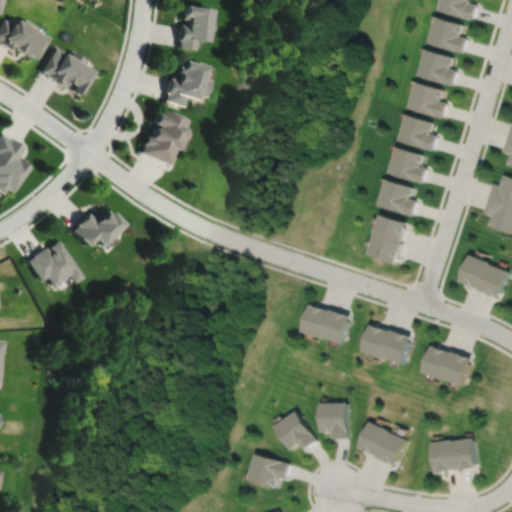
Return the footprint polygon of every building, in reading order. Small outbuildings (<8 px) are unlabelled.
[(445,0),(442,10),(476,20),(481,5),(473,2),(473,0),(445,0)] [(181,5),(180,12),(179,12),(178,19),(184,20),(183,25),(177,24),(175,40),(176,40),(175,47),(192,50),(193,42),(204,43),(205,32),(209,32),(211,22),(207,22),(209,10),(207,10),(207,7),(196,6),(196,8),(181,5)] [(440,17),(432,43),(466,53),(471,38),(463,36),(466,25),(440,17)] [(0,19),(0,46),(8,51),(9,50),(21,57),(22,56),(28,60),(42,39),(32,32),(32,31),(31,31),(33,27),(21,19),(18,23),(17,22),(16,23),(11,20),(8,24),(0,19)] [(52,49),(39,71),(45,75),(44,77),(57,85),(58,83),(67,89),(66,91),(74,96),(89,72),(77,64),(80,58),(69,52),(66,57),(52,49)] [(430,50),(422,76),(456,86),(461,70),(453,68),(457,57),(430,50)] [(166,78),(161,93),(163,93),(160,101),(179,107),(182,99),(193,102),(195,97),(201,99),(207,81),(200,79),(204,68),(181,60),(178,68),(174,66),(172,74),(175,75),(173,81),(166,78)] [(420,82),(412,108),(446,119),(450,103),(443,101),(447,90),(420,82)] [(156,109),(154,114),(153,114),(149,124),(153,126),(152,130),(149,129),(146,136),(142,134),(138,145),(139,145),(136,152),(166,164),(172,151),(173,152),(176,143),(179,142),(182,136),(181,133),(182,130),(181,130),(185,120),(156,109)] [(410,115),(403,140),(435,149),(439,134),(434,132),(436,122),(410,115)] [(0,133),(0,190),(3,186),(9,190),(27,165),(22,161),(23,160),(15,154),(14,157),(12,156),(20,145),(5,135),(4,136),(0,133)] [(397,145),(390,171),(425,181),(429,166),(422,164),(426,153),(397,145)] [(511,175),(505,173),(502,184),(494,182),(486,211),(493,213),(489,224),(511,230),(511,175)] [(388,177),(379,203),(414,214),(419,199),(412,197),(415,186),(388,177)] [(83,210),(72,222),(74,223),(68,229),(82,243),(89,235),(96,243),(102,237),(103,238),(110,231),(109,230),(118,221),(106,209),(103,211),(98,206),(89,216),(83,210)] [(383,212),(376,233),(377,233),(371,252),(398,261),(405,241),(403,240),(410,221),(383,212)] [(24,259),(38,279),(43,275),(49,284),(64,274),(70,281),(79,275),(54,239),(45,245),(47,248),(45,249),(42,245),(29,254),(29,255),(24,259)] [(473,253),(463,279),(482,287),(481,288),(501,296),(511,270),(493,262),(493,261),(473,253)] [(311,303),(302,330),(323,337),(324,336),(343,342),(352,315),(331,308),(330,309),(311,303)] [(372,323),(363,350),(383,357),(384,356),(403,362),(412,335),(392,328),(391,330),(372,323)] [(434,344),(424,371),(444,379),(445,377),(464,385),(474,358),(454,350),(453,351),(434,344)] [(321,402),(322,431),(334,430),(334,438),(350,438),(349,402),(321,402)] [(275,426),(291,449),(301,442),(306,449),(319,440),(299,410),(275,426)] [(372,421),(360,447),(378,455),(378,456),(398,465),(409,439),(391,431),(392,430),(372,421)] [(433,443),(438,473),(445,472),(445,471),(458,469),(458,470),(479,467),(475,437),(455,441),(454,439),(433,443)] [(259,453),(251,479),(278,487),(281,476),(288,478),(292,462),(259,453)]
